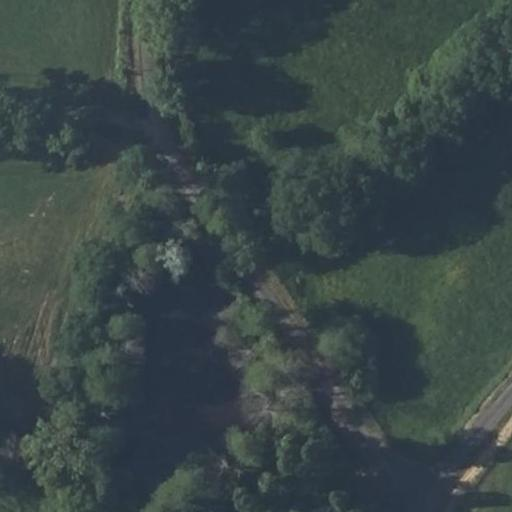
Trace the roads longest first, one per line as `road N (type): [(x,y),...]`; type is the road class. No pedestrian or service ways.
road 1 (unclassified): [(403,511),(167,127),(156,86),(154,0)]
road 2 (unclassified): [(409,511),(511,394)]
